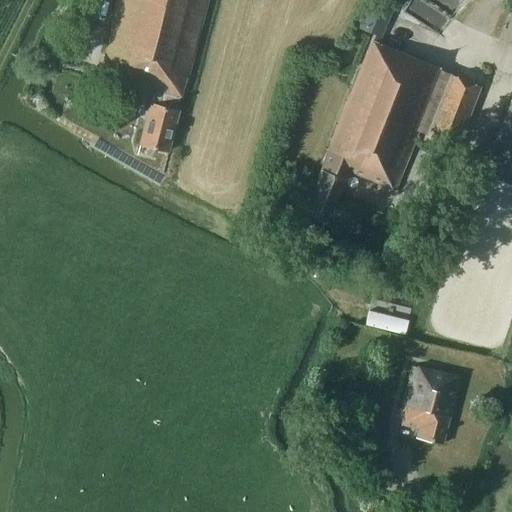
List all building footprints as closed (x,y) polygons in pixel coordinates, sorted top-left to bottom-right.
[(118,0),(102,65),(100,77),(163,92),(160,106),(150,104),(140,145),(168,152),(178,111),(175,110),(178,96),(181,97),(188,65),(204,0),(118,0)] [(369,0),(358,28),(374,34),(371,42),(377,44),(391,9),(369,0)] [(66,61),(70,46),(50,41),(46,56),(66,61)] [(427,134),(456,146),(479,87),(450,76),(448,80),(439,76),(441,70),(429,66),(430,65),(377,44),(371,42),(303,213),(328,223),(348,171),(394,189),(419,127),(429,130),(427,134)] [(511,183),(511,101),(486,175),(511,183)] [(416,437),(441,444),(459,381),(412,367),(400,410),(407,412),(403,424),(418,428),(416,437)]
